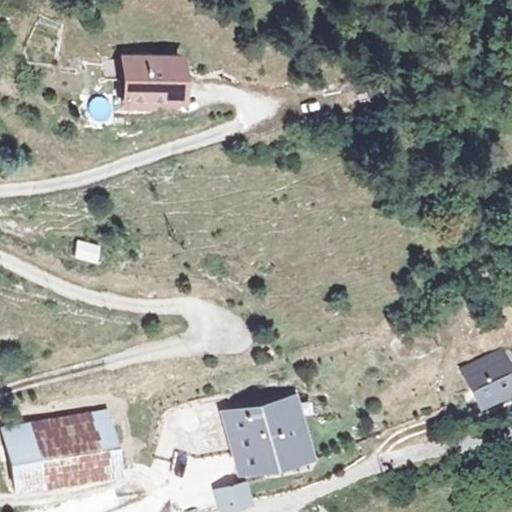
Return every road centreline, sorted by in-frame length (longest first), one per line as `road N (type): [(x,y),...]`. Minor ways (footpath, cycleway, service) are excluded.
road 1 (unclassified): [(511,430),(370,461),(219,511)]
road 2 (track): [(511,389),(402,430),(370,461)]
